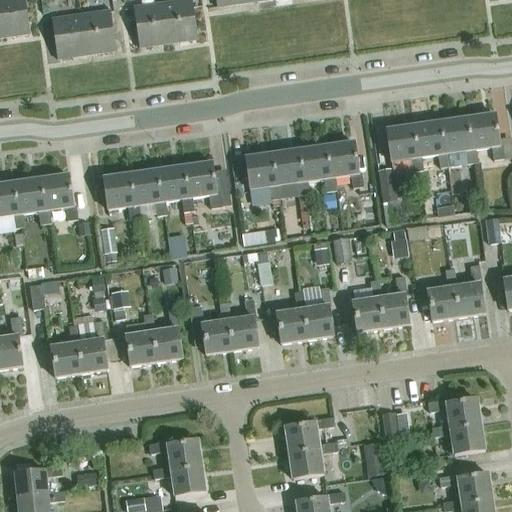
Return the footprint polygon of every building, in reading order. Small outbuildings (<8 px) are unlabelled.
[(24,0),(0,0),(0,33),(1,41),(30,37),(24,0)] [(245,0),(215,0),(217,10),(246,6),(245,0)] [(192,2),(163,7),(169,47),(198,43),(192,2)] [(163,7),(134,11),(139,51),(169,47),(163,7)] [(110,14),(81,19),(87,58),(116,54),(110,14)] [(81,19),(52,23),(58,63),(87,58),(81,19)] [(495,118),(469,122),(473,154),(476,153),(492,151),(494,164),(505,163),(505,162),(511,161),(511,147),(500,149),(495,118)] [(469,122),(442,126),(446,158),(449,157),(465,155),(467,168),(478,167),(476,153),(473,154),(469,122)] [(442,126),(415,130),(419,162),(422,161),(438,159),(440,172),(451,170),(449,157),(446,158),(442,126)] [(415,130),(386,134),(391,166),(411,163),(413,176),(424,174),(422,161),(419,162),(415,130)] [(355,146),(328,150),(332,182),(335,182),(351,179),(353,192),(364,191),(362,177),(359,177),(355,146)] [(328,150),(301,154),(305,186),(308,185),(324,183),(326,196),(337,195),(335,182),(332,182),(328,150)] [(301,154),(274,158),(278,190),(281,189),(297,187),(299,200),(306,199),(310,199),(308,185),(305,186),(301,154)] [(274,158),(246,162),(250,194),(270,191),(272,204),(280,203),(283,202),(281,189),(278,190),(274,158)] [(190,202),(193,202),(209,200),(211,213),(222,211),(220,198),(217,198),(217,197),(212,166),(185,170),(190,202)] [(185,170),(159,174),(163,206),(166,206),(182,203),(184,216),(192,215),(195,215),(193,202),(190,202),(185,170)] [(159,174),(132,178),(136,210),(139,210),(155,207),(157,220),(168,219),(166,206),(163,206),(159,174)] [(398,204),(394,174),(378,176),(383,206),(397,204),(398,204)] [(132,178),(103,182),(108,214),(128,211),(130,224),(141,223),(139,210),(136,210),(132,178)] [(69,179),(42,183),(47,215),(50,214),(66,212),(68,225),(78,224),(76,209),(74,210),(69,179)] [(42,183),(15,186),(20,218),(23,218),(39,216),(41,229),(51,227),(50,214),(47,215),(42,183)] [(236,197),(244,195),(242,184),(234,185),(236,197)] [(15,186),(0,188),(0,221),(12,220),(14,233),(25,231),(23,218),(20,218),(15,186)] [(228,195),(217,197),(217,198),(220,198),(222,211),(230,210),(228,195)] [(334,197),(323,199),(325,212),(336,210),(334,197)] [(455,218),(453,209),(437,211),(438,221),(455,218)] [(192,215),(184,216),(186,227),(193,226),(192,215)] [(481,219),(444,226),(447,240),(468,235),(471,251),(487,248),(481,219)] [(500,221),(487,223),(490,248),(504,246),(500,221)] [(80,239),(91,238),(89,226),(78,228),(80,239)] [(104,257),(117,256),(113,232),(100,234),(104,257)] [(278,232),(264,234),(266,245),(280,244),(278,232)] [(22,236),(14,237),(16,250),(23,249),(22,236)] [(350,243),(335,245),(338,268),(353,265),(350,243)] [(391,245),(393,261),(409,259),(406,243),(391,245)] [(327,252),(314,253),(316,269),(329,268),(327,252)] [(267,256),(259,258),(260,267),(268,266),(267,256)] [(262,289),(273,288),(269,266),(268,266),(260,267),(258,268),(262,289)] [(473,288),(457,291),(453,291),(458,322),(484,318),(480,289),(482,288),(479,269),(470,271),(473,288)] [(164,285),(177,284),(176,272),(163,273),(164,285)] [(448,292),(427,295),(432,326),(458,322),(453,291),(457,291),(454,273),(445,274),(448,292)] [(398,300),(382,302),(379,303),(383,333),(410,329),(405,300),(407,299),(404,280),(395,282),(398,300)] [(103,281),(92,282),(94,295),(105,294),(103,281)] [(373,303),(353,306),(357,337),(383,333),(379,303),(382,302),(380,284),(370,286),(373,303)] [(41,289),(29,291),(32,314),(44,312),(41,289)] [(322,311),(306,313),(304,314),(308,344),(333,341),(329,311),(331,311),(329,292),(319,293),(322,311)] [(128,294),(111,297),(113,313),(130,310),(128,294)] [(297,315),(276,318),(281,348),(308,344),(304,314),(306,313),(304,295),(295,297),(297,315)] [(247,322),(231,324),(228,325),(233,356),(259,352),(254,322),(256,322),(254,303),(245,304),(247,322)] [(222,326),(202,329),(206,359),(233,356),(228,325),(231,324),(229,307),(220,308),(222,326)] [(125,313),(114,315),(115,324),(126,323),(125,313)] [(171,333),(155,336),(152,336),(156,367),(182,363),(178,334),(180,333),(178,314),(169,316),(171,333)] [(152,336),(155,336),(153,318),(144,319),(146,337),(126,340),(130,371),(156,367),(152,336)] [(13,341),(0,342),(0,374),(24,371),(19,340),(23,339),(21,321),(10,322),(13,341)] [(97,345),(81,347),(77,347),(82,378),(108,374),(104,345),(106,344),(103,325),(94,327),(97,345)] [(72,348),(51,351),(56,382),(82,378),(77,347),(81,347),(78,329),(69,330),(72,348)] [(447,404),(428,407),(430,416),(447,414),(450,429),(450,433),(481,429),(477,403),(447,407),(447,404)] [(383,418),(386,441),(399,439),(396,416),(383,418)] [(315,427),(285,431),(289,457),(320,453),(319,449),(317,433),(335,430),(333,421),(314,424),(315,427)] [(450,429),(432,432),(433,441),(451,439),(454,459),(485,455),(481,429),(450,433),(450,429)] [(168,446),(149,449),(151,458),(168,455),(171,471),(171,475),(202,470),(198,444),(168,449),(168,446)] [(320,453),(289,457),(293,483),(324,479),(321,458),(338,455),(337,446),(319,449),(320,453)] [(368,480),(384,478),(380,447),(364,449),(368,480)] [(45,474),(15,477),(17,502),(48,499),(48,497),(46,481),(63,480),(62,470),(44,472),(45,474)] [(171,471),(153,474),(154,483),(172,480),(175,501),(206,496),(202,470),(171,475),(171,471)] [(96,477),(76,479),(77,491),(97,489),(96,477)] [(458,479),(439,482),(441,491),(458,488),(461,504),(461,507),(492,503),(488,477),(459,481),(458,479)] [(48,499),(17,502),(18,511),(49,511),(49,506),(65,505),(64,496),(48,497),(48,499)] [(326,501),(296,506),(297,511),(328,511),(328,508),(346,505),(345,496),(326,499),(326,501)] [(127,511),(145,511),(144,501),(126,504),(127,511)] [(461,504),(443,507),(443,511),(493,511),(492,503),(461,507),(461,504)]
